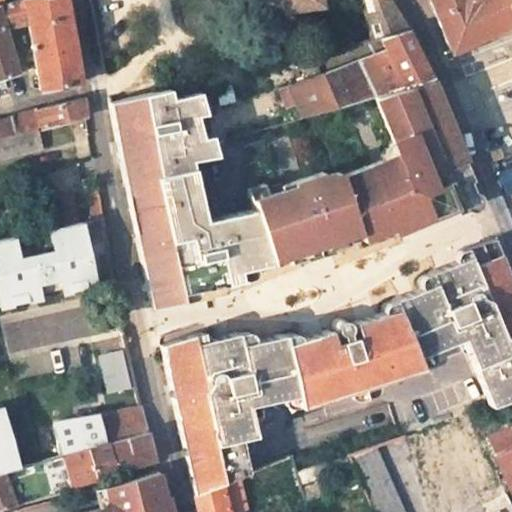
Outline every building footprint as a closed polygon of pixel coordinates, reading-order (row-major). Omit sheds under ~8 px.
[(25,23),(36,91),(78,83),(73,57),(66,14),(63,0),(17,0),(0,5),(0,80),(14,76),(2,28),(25,23)] [(279,0),(281,10),(318,4),(317,0),(279,0)] [(389,0),(360,0),(370,41),(380,38),(405,31),(407,30),(389,0)] [(511,12),(507,0),(431,0),(435,11),(449,48),(511,19),(511,12)] [(380,38),(384,49),(410,41),(405,31),(380,38)] [(321,80),(332,107),(374,95),(429,78),(424,68),(416,53),(410,41),(384,49),(353,61),(356,70),(321,80)] [(328,51),(312,54),(315,62),(330,58),(328,51)] [(319,74),(278,90),(285,107),(295,104),(300,116),(332,107),(321,80),(319,74)] [(429,78),(374,95),(389,138),(394,151),(378,157),(338,174),(352,219),(357,230),(361,239),(392,226),(396,234),(420,224),(463,207),(465,209),(467,211),(469,212),(472,212),(475,212),(477,211),(480,209),(481,208),(482,207),(483,204),(483,202),(483,198),(482,196),(481,194),(479,192),(477,191),(474,191),(473,190),(471,191),(467,181),(428,97),(436,94),(432,85),(429,78)] [(169,89),(109,101),(117,141),(118,149),(125,186),(194,166),(192,156),(218,152),(215,135),(201,138),(195,116),(205,112),(199,92),(171,99),(169,89)] [(428,97),(467,181),(471,180),(439,102),(436,94),(428,97)] [(80,99),(36,111),(41,126),(83,115),(80,99)] [(0,137),(31,129),(41,126),(36,111),(0,120),(0,137)] [(31,129),(0,137),(0,160),(37,150),(31,129)] [(257,129),(243,133),(248,148),(262,144),(257,129)] [(378,154),(378,157),(394,151),(389,138),(384,140),(380,145),(378,150),(378,154)] [(194,166),(125,186),(133,227),(167,220),(167,216),(182,213),(183,218),(193,215),(194,218),(203,216),(194,166)] [(264,180),(248,183),(254,208),(265,245),(352,219),(338,174),(336,175),(334,170),(322,173),(292,181),(293,186),(267,192),(264,180)] [(40,202),(48,232),(71,227),(76,226),(69,196),(40,202)] [(254,208),(229,214),(238,252),(265,245),(254,208)] [(204,219),(203,216),(194,218),(193,215),(183,218),(182,213),(167,216),(167,220),(133,227),(143,270),(184,261),(188,277),(195,275),(198,288),(219,283),(226,281),(224,272),(237,269),(239,278),(243,278),(238,252),(229,214),(204,219)] [(265,245),(270,255),(299,246),(326,237),(325,234),(337,229),(341,238),(357,230),(352,219),(265,245)] [(48,232),(0,242),(0,292),(3,292),(6,308),(96,289),(96,286),(112,282),(101,220),(76,226),(48,232)] [(299,246),(302,257),(306,256),(330,248),(326,237),(299,246)] [(314,331),(295,337),(280,341),(279,334),(235,344),(232,335),(219,338),(203,341),(201,333),(156,342),(170,409),(189,493),(235,476),(245,472),(237,440),(252,436),(245,407),(294,395),(297,406),(421,369),(417,358),(465,339),(491,406),(507,400),(511,398),(511,278),(497,242),(495,240),(493,239),(490,239),(468,246),(470,254),(436,269),(430,272),(435,282),(415,291),(394,300),(396,308),(353,320),(357,334),(346,338),(338,340),(327,343),(324,329),(314,331)] [(270,255),(265,245),(238,252),(243,278),(247,277),(252,273),(255,265),(272,261),(270,255)] [(184,261),(143,270),(147,292),(150,306),(190,298),(196,293),(198,288),(195,275),(188,277),(184,261)] [(224,272),(226,281),(239,278),(237,269),(224,272)] [(331,331),(333,333),(334,334),(337,335),(338,340),(346,338),(344,333),(346,330),(347,326),(346,323),(344,321),(341,319),(338,318),(336,319),(333,320),(331,322),(330,326),(330,329),(331,331)] [(120,351),(96,356),(102,380),(125,375),(120,351)] [(125,375),(102,380),(105,393),(128,388),(125,375)] [(139,407),(97,414),(106,445),(108,444),(147,433),(142,421),(139,407)] [(0,410),(0,474),(3,474),(19,470),(2,410),(0,410)] [(53,422),(61,458),(88,450),(106,445),(97,414),(53,422)] [(511,511),(511,503),(505,491),(502,492),(462,416),(402,436),(430,511),(453,511),(482,501),(488,511),(511,511)] [(147,433),(108,444),(115,471),(151,460),(153,457),(150,446),(147,433)] [(115,471),(108,444),(106,445),(88,450),(97,477),(115,471)] [(350,467),(371,511),(400,511),(382,472),(385,471),(373,446),(344,456),(350,467)] [(511,446),(493,454),(511,488),(511,446)] [(67,486),(97,477),(88,450),(61,458),(65,480),(67,486)] [(344,456),(295,473),(303,500),(320,495),(316,477),(350,467),(344,456)] [(19,470),(3,474),(12,504),(46,494),(52,489),(50,484),(65,480),(61,458),(19,470)] [(164,511),(158,484),(154,471),(91,489),(94,500),(97,508),(81,511),(164,511)] [(0,508),(12,504),(3,474),(0,474),(0,508)] [(240,511),(248,508),(235,476),(189,493),(194,511),(240,511)]
